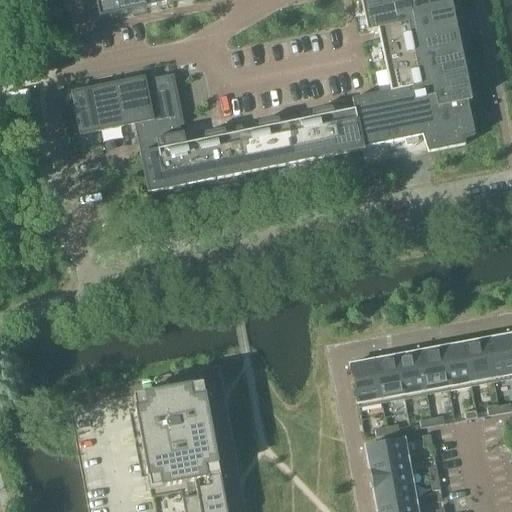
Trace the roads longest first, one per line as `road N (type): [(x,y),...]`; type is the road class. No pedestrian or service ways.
road 1 (residential): [(104,289),(511,200)]
road 2 (residential): [(363,511),(336,354),(511,322)]
road 3 (residential): [(77,35),(55,40),(104,289)]
road 4 (residential): [(243,511),(217,372),(101,393)]
road 5 (residential): [(279,0),(77,35)]
